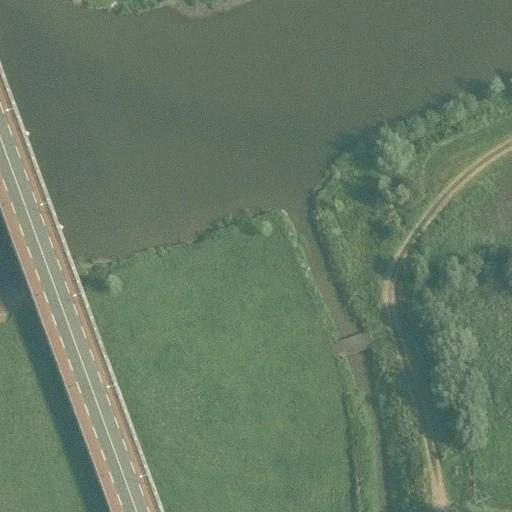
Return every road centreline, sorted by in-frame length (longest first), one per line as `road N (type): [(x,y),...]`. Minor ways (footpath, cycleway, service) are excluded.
road 1 (track): [(440,491),(388,302),(392,274),(475,166),(511,145)]
road 2 (secondary): [(138,511),(0,135)]
road 3 (track): [(302,359),(429,319),(511,313)]
